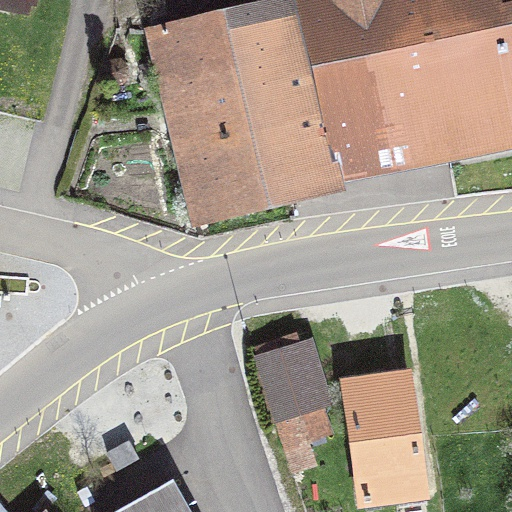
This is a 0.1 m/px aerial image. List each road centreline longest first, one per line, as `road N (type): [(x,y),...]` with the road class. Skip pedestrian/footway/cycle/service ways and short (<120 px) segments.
road 1 (secondary): [(511,234),(346,257),(153,306)]
road 2 (track): [(84,0),(28,235)]
road 3 (secondary): [(153,306),(0,410)]
road 4 (residential): [(153,306),(118,262),(0,228)]
